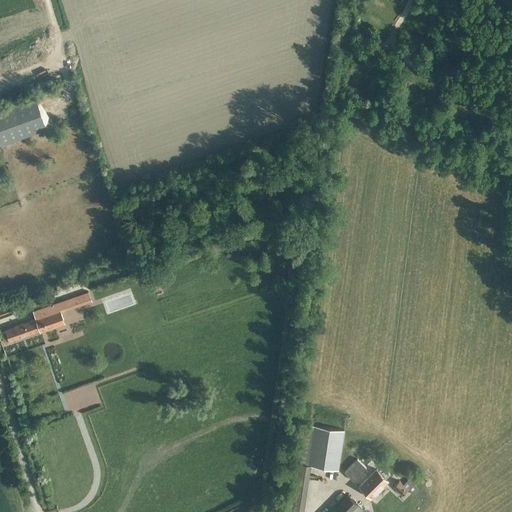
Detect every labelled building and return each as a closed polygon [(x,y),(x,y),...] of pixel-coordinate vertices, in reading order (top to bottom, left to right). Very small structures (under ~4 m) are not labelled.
[(35,97),(0,109),(0,144),(47,128),(35,97)] [(79,305),(91,301),(88,292),(75,296),(79,305)] [(5,330),(1,332),(4,342),(9,340),(40,330),(41,331),(64,323),(60,311),(65,309),(62,301),(33,311),(36,319),(5,329),(5,330)] [(0,317),(13,313),(10,303),(0,306),(0,317)] [(306,423),(300,461),(340,467),(346,429),(306,423)] [(369,498),(386,480),(375,469),(357,486),(369,498)] [(400,496),(405,490),(398,481),(392,487),(400,496)] [(359,511),(363,509),(347,494),(329,511),(359,511)]
